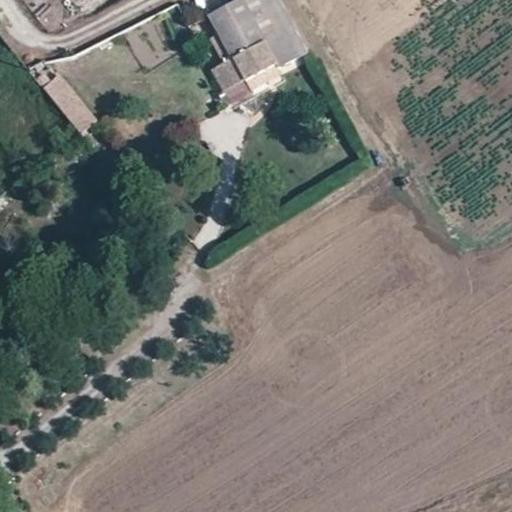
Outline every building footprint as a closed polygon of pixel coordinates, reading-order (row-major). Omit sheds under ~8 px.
[(243,80),(243,81),(275,65),(276,68),(277,67),(306,52),(278,0),(238,0),(209,16),(218,33),(243,80)] [(243,80),(218,33),(209,38),(222,63),(210,69),(222,92),(243,80)] [(276,68),(275,65),(243,81),(249,91),(281,74),(277,67),(276,68)] [(44,87),(82,134),(99,120),(60,73),(44,87)] [(79,146),(47,172),(60,184),(90,162),(79,146)] [(112,199),(124,214),(133,206),(121,191),(112,199)] [(106,229),(108,228),(124,214),(112,199),(110,196),(92,212),(106,229)] [(108,228),(123,247),(149,226),(133,206),(124,214),(108,228)] [(106,229),(92,212),(84,218),(98,236),(106,229)]
